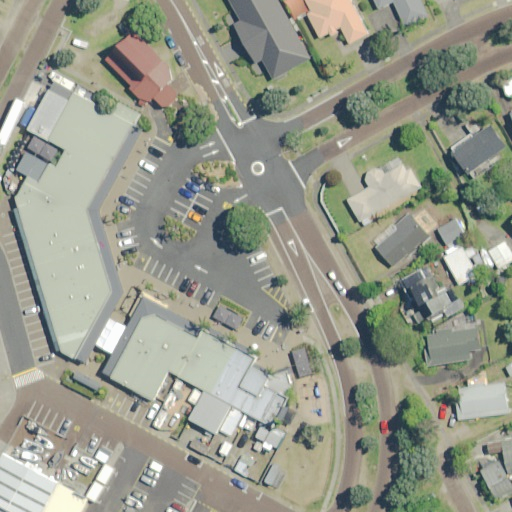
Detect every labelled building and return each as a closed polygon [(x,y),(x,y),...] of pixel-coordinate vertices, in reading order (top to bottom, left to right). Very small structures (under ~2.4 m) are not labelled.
[(280,0),(230,0),(243,21),(236,25),(258,64),(264,60),(276,82),(315,60),(280,0)] [(370,35),(352,0),(288,0),(287,1),(297,20),(309,14),(310,16),(322,38),(331,33),(333,37),(340,34),(338,30),(342,27),(351,45),(370,35)] [(430,17),(422,0),(376,0),(381,9),(396,2),(408,28),(430,17)] [(172,68),(136,32),(108,61),(133,87),(131,89),(141,100),(140,107),(148,108),(149,103),(150,104),(156,99),(165,108),(173,108),(178,102),(178,93),(171,85),(175,81),(172,68)] [(49,309),(62,351),(85,363),(95,343),(110,317),(123,291),(99,210),(143,128),(134,124),(140,113),(118,102),(113,112),(73,91),(69,99),(49,88),(38,109),(28,129),(66,149),(57,167),(49,162),(39,181),(27,175),(15,197),(18,207),(13,208),(44,311),(49,309)] [(509,148),(493,126),(457,152),(477,180),(494,168),(490,162),(509,148)] [(350,200),(362,222),(365,228),(373,224),(370,218),(423,188),(413,170),(408,173),(404,166),(386,176),(381,168),(366,177),(372,188),(350,200)] [(426,210),(415,218),(411,213),(395,226),(375,242),(395,268),(432,238),(428,234),(439,226),(426,210)] [(459,237),(465,233),(458,220),(440,230),(447,243),(459,237)] [(476,267),(485,262),(475,243),(465,248),(459,237),(447,243),(441,247),(462,285),(481,275),(476,267)] [(511,263),(511,250),(507,242),(490,252),(501,270),(511,263)] [(411,302),(418,314),(422,311),(427,320),(453,304),(430,267),(422,271),(421,270),(402,281),(414,301),(411,302)] [(130,328),(115,355),(105,374),(137,392),(134,397),(153,407),(155,402),(157,403),(172,373),(200,388),(197,392),(205,397),(192,421),(218,436),(234,407),(235,408),(222,432),(233,438),(245,416),(243,415),(244,412),(276,429),(280,421),(292,427),(299,414),(291,410),(295,403),(291,401),(292,399),(287,397),(294,385),(291,377),(294,376),(292,368),(274,373),(257,364),(260,359),(253,356),(255,352),(209,327),(207,331),(169,310),(171,307),(145,293),(132,317),(134,320),(130,328)] [(110,317),(95,343),(115,355),(130,328),(110,317)] [(483,351),(479,327),(424,336),(429,368),(473,360),(472,353),(483,351)] [(104,384),(80,371),(77,378),(100,391),(104,384)] [(511,414),(507,382),(461,388),(463,402),(460,403),(462,420),(511,414)] [(511,439),(503,442),(491,445),(493,455),(505,452),(507,459),(484,471),(498,500),(511,493),(511,439)] [(0,506),(11,511),(42,511),(57,486),(5,458),(0,467),(0,506)] [(85,511),(90,503),(57,486),(42,511),(85,511)]
